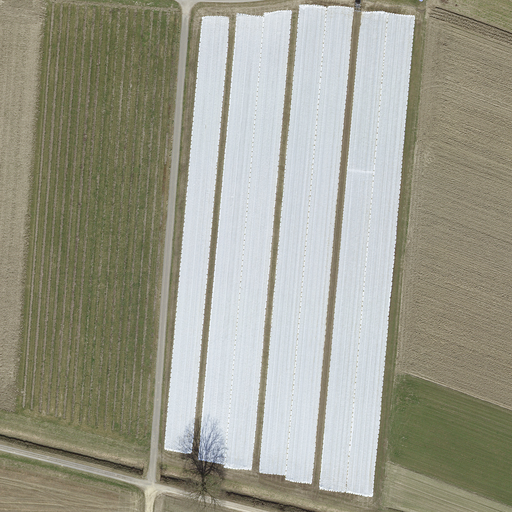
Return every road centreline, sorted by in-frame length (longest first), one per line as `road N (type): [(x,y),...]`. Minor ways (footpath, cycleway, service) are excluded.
road 1 (track): [(149,511),(188,0)]
road 2 (track): [(0,449),(256,511)]
